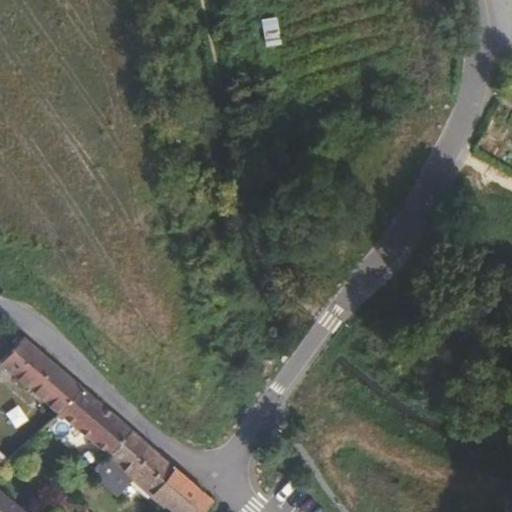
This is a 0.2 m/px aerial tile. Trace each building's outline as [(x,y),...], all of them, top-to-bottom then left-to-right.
[(81,387),(22,337),(0,362),(0,364),(58,414),(81,387)] [(81,387),(58,414),(107,456),(130,430),(81,387)] [(130,430),(107,456),(106,457),(91,473),(117,496),(132,480),(150,496),(151,494),(171,511),(201,511),(211,501),(130,430)] [(0,511),(23,511),(0,492),(0,511)] [(85,511),(67,495),(61,501),(73,511),(85,511)] [(73,511),(61,501),(53,508),(57,511),(73,511)]
